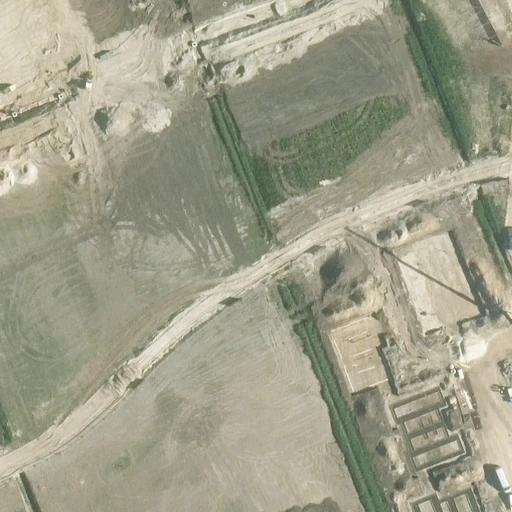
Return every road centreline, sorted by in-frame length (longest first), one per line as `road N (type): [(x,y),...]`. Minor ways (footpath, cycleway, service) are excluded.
road 1 (residential): [(288,0),(86,79)]
road 2 (residential): [(511,499),(455,355),(511,334)]
